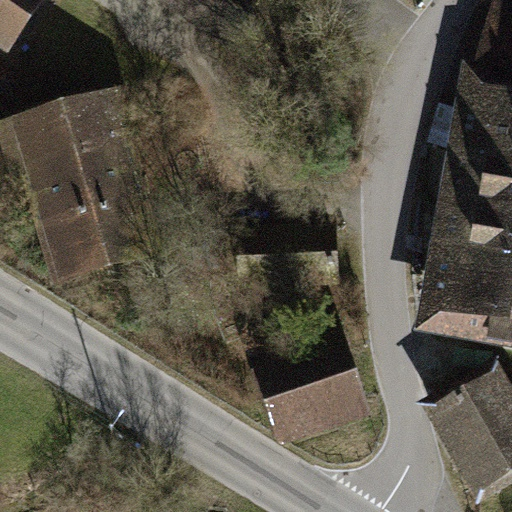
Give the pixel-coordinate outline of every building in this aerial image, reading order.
[(36,0),(0,0),(0,39),(6,44),(36,0)] [(255,0),(170,0),(228,40),(255,0)] [(511,0),(503,0),(486,56),(511,61),(511,0)] [(479,155),(511,160),(511,104),(489,100),(479,155)] [(105,103),(21,128),(64,276),(149,251),(105,103)] [(511,160),(479,155),(469,206),(511,213),(511,160)] [(511,213),(469,206),(461,257),(511,266),(511,213)] [(239,231),(240,280),(335,277),(334,235),(288,236),(288,229),(239,231)] [(511,266),(461,257),(452,309),(511,319),(511,266)] [(347,353),(267,380),(282,426),(363,399),(347,353)] [(511,473),(511,415),(492,380),(438,410),(483,489),(511,473)]
